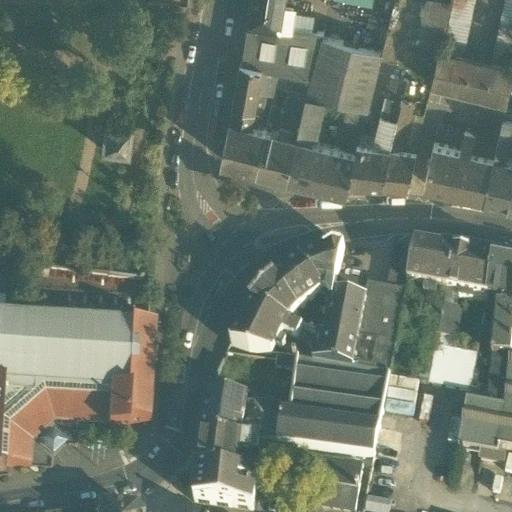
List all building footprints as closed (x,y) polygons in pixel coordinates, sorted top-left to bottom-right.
[(251,0),(248,23),(290,29),(290,28),(292,14),(282,13),(284,3),(284,0),(251,0)] [(447,0),(425,0),(416,42),(440,48),(451,1),(447,0)] [(453,0),(443,49),(463,53),(474,0),(453,0)] [(511,0),(504,0),(492,60),(511,64),(511,0)] [(290,28),(294,29),(297,13),(298,5),(284,3),(282,13),(292,14),(290,28)] [(314,16),(297,13),(294,29),(312,32),(314,16)] [(280,72),(310,79),(307,94),(325,99),(368,108),(382,53),(322,38),(323,34),(312,32),(294,29),(290,28),(290,29),(248,23),(242,63),(262,68),(280,72)] [(432,84),(465,92),(474,57),(440,49),(432,84)] [(474,57),(465,92),(482,96),(485,97),(493,62),(474,57)] [(485,97),(507,102),(511,80),(511,66),(493,62),(485,97)] [(240,63),(233,103),(254,109),(258,92),(262,68),(242,63),(240,63)] [(262,68),(258,92),(267,94),(274,95),(277,86),(280,72),(262,68)] [(279,132),(297,137),(297,136),(307,94),(310,79),(280,72),(277,86),(290,89),(279,132)] [(386,94),(403,98),(408,78),(391,74),(386,94)] [(254,109),(262,111),(267,94),(258,92),(254,109)] [(307,94),(297,136),(316,141),(325,99),(307,94)] [(376,134),(393,138),(399,113),(403,98),(386,94),(376,134)] [(470,150),(494,156),(502,118),(507,102),(485,97),(482,96),(474,133),(475,133),(470,150)] [(412,101),(403,98),(399,113),(408,115),(409,111),(412,101)] [(254,113),(254,109),(233,103),(222,161),(257,169),(266,129),(256,126),(259,115),(254,113)] [(348,138),(346,149),(357,152),(359,143),(362,131),(368,109),(349,105),(341,136),(348,138)] [(408,115),(400,148),(417,150),(424,115),(409,111),(408,115)] [(393,138),(391,147),(400,148),(408,115),(399,113),(393,138)] [(511,120),(502,118),(494,156),(504,158),(506,148),(511,149),(511,143),(511,120)] [(101,148),(126,152),(129,128),(104,124),(101,148)] [(257,169),(287,177),(297,137),(279,132),(266,129),(257,169)] [(373,144),(376,134),(362,131),(359,143),(372,144),(373,144)] [(434,142),(424,184),(484,198),(494,156),(470,150),(475,133),(474,133),(464,131),(460,148),(434,142)] [(393,138),(376,134),(373,144),(391,147),(393,138)] [(350,179),(357,152),(346,149),(316,141),(297,136),(297,137),(287,177),(347,192),(350,179)] [(350,179),(363,181),(372,144),(359,143),(357,152),(350,179)] [(373,144),(372,144),(363,181),(382,184),(391,147),(373,144)] [(417,150),(400,148),(391,147),(382,184),(408,187),(417,150)] [(511,159),(504,158),(494,156),(484,198),(511,204),(511,159)] [(409,286),(425,289),(437,291),(448,293),(455,255),(416,247),(416,248),(409,286)] [(391,379),(404,311),(409,286),(416,248),(397,249),(389,291),(344,283),(341,298),(367,303),(354,372),(391,378),(391,379)] [(315,364),(354,372),(367,303),(341,298),(335,297),(338,281),(344,249),(324,253),(300,262),(274,282),(251,306),(290,324),(299,315),(319,298),(333,309),(327,340),(320,337),(317,351),(315,364)] [(454,294),(460,295),(474,298),(488,301),(495,263),(471,258),(471,257),(455,254),(455,255),(448,293),(454,294)] [(488,301),(503,304),(511,305),(511,265),(495,263),(488,301)] [(344,283),(338,281),(335,297),(341,298),(344,283)] [(436,298),(437,291),(425,289),(423,296),(436,298)] [(448,293),(445,308),(451,309),(454,294),(448,293)] [(473,304),(474,298),(460,295),(459,302),(473,304)] [(511,305),(503,304),(502,308),(498,308),(494,358),(511,359),(511,354),(511,305)] [(428,336),(439,338),(445,308),(432,305),(428,336)] [(281,340),(284,335),(290,324),(251,306),(231,346),(250,354),(272,357),(276,349),(281,340)] [(458,310),(451,309),(445,308),(439,338),(452,341),(458,310)] [(108,432),(122,433),(123,424),(128,424),(140,424),(149,425),(155,326),(133,325),(131,324),(131,326),(124,325),(122,323),(119,325),(109,324),(106,322),(103,324),(93,323),(90,321),(88,323),(77,322),(75,320),(72,322),(61,321),(59,318),(56,321),(46,320),(43,317),(40,320),(32,319),(0,317),(0,467),(30,469),(30,467),(27,467),(29,444),(37,436),(45,429),(53,422),(108,426),(108,432)] [(303,330),(290,324),(284,335),(298,341),(303,330)] [(286,343),(281,340),(276,349),(282,352),(286,343)] [(299,362),(315,364),(317,351),(310,349),(305,353),(304,356),(300,355),(299,362)] [(430,386),(441,388),(447,352),(437,350),(430,386)] [(511,453),(511,354),(511,359),(494,358),(487,408),(469,405),(460,452),(498,459),(500,452),(511,453)] [(457,390),(471,392),(478,357),(463,355),(457,390)] [(275,370),(295,373),(297,361),(277,358),(275,370)] [(299,362),(297,361),(295,373),(289,409),(254,403),(267,420),(283,422),(279,447),(299,450),(365,459),(374,460),(391,379),(391,378),(354,372),(315,364),(299,362)] [(201,437),(240,442),(242,431),(247,401),(247,399),(208,394),(201,437)] [(266,420),(264,428),(261,445),(274,446),(279,447),(283,422),(267,420),(266,420)] [(259,444),(261,445),(264,428),(263,428),(263,425),(249,424),(249,426),(247,426),(246,432),(242,431),(240,442),(259,444)] [(45,429),(37,436),(44,443),(41,445),(52,457),(64,446),(53,435),(51,436),(45,429)] [(201,437),(198,469),(236,474),(255,477),(259,444),(240,442),(201,437)] [(314,486),(359,493),(363,468),(345,465),(345,466),(297,458),(299,450),(279,447),(274,446),(273,455),(266,453),(263,478),(273,479),(314,486)] [(194,504),(233,510),(236,474),(198,469),(197,469),(196,479),(197,479),(194,504)] [(255,477),(236,474),(233,510),(247,511),(253,511),(259,477),(255,477)] [(310,508),(335,511),(355,511),(359,493),(314,486),(310,508)] [(366,500),(365,511),(389,511),(390,503),(366,500)]
